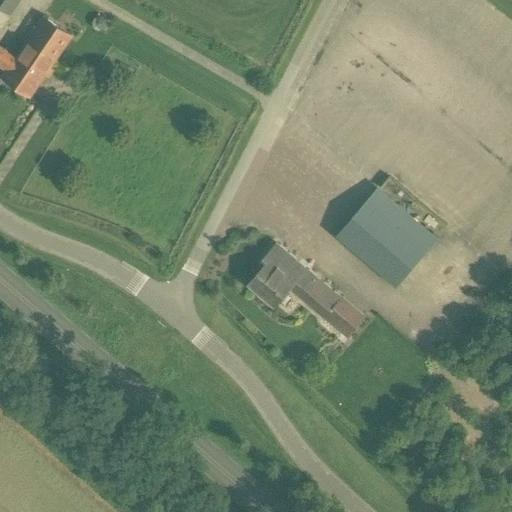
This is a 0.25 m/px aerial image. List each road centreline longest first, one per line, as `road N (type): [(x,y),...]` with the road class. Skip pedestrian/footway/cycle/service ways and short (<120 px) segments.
road 1 (primary): [(268,511),(0,281)]
road 2 (unclassified): [(172,310),(329,0)]
road 3 (unclassified): [(360,511),(320,477),(229,359),(172,310)]
road 4 (unclassified): [(172,310),(118,271),(0,217)]
